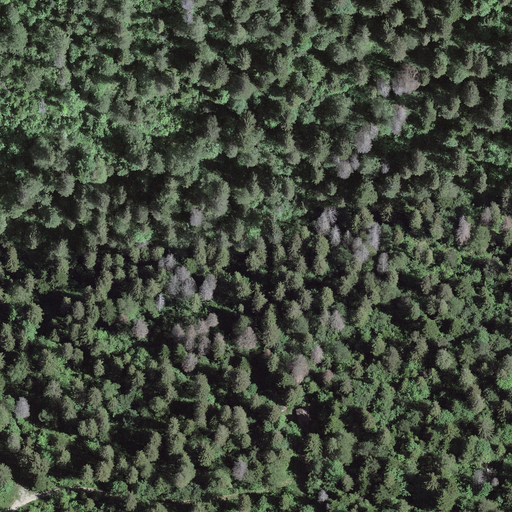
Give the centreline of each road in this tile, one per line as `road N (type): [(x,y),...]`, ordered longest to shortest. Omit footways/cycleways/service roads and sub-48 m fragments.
road 1 (track): [(13,511),(56,493),(219,500),(308,478)]
road 2 (track): [(17,0),(53,26),(112,105),(218,162)]
